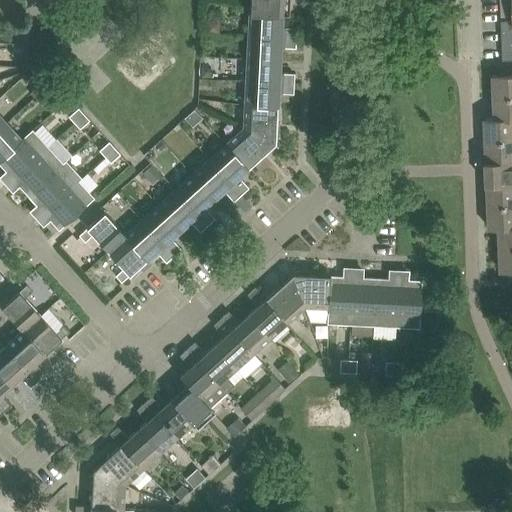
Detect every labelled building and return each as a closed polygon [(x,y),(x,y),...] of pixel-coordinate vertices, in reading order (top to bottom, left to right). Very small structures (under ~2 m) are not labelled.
[(283,1),(282,0),(250,0),(250,12),(256,12),(276,13),(282,13),(283,1)] [(250,12),(249,35),(296,37),(297,27),(281,26),(282,13),(276,13),(256,12),(250,12)] [(6,32),(22,33),(23,20),(7,19),(6,32)] [(219,33),(220,24),(215,19),(206,19),(206,32),(219,33)] [(511,19),(509,20),(502,20),(504,57),(504,59),(511,58),(511,19)] [(296,48),(296,37),(249,35),(248,58),(280,59),(280,47),(296,48)] [(248,58),(247,80),(294,83),(295,73),(279,72),(280,59),(248,58)] [(207,78),(212,78),(212,70),(208,65),(200,65),(199,77),(200,77),(207,78)] [(511,73),(494,74),(495,95),(511,94),(511,73)] [(246,103),(277,105),(278,92),(294,93),(294,83),(247,80),(246,103)] [(496,117),(511,116),(511,94),(495,95),(496,117)] [(65,112),(75,103),(68,96),(59,105),(65,112)] [(276,142),(277,105),(246,103),(245,128),(276,142)] [(68,116),(74,122),(84,113),(78,107),(68,116)] [(80,128),(89,119),(84,113),(74,122),(80,128)] [(486,117),(486,140),(511,138),(511,116),(496,117),(486,117)] [(0,158),(22,139),(7,122),(0,127),(0,158)] [(248,167),(276,142),(245,128),(227,144),(248,167)] [(8,182),(48,146),(33,129),(22,139),(0,158),(0,163),(6,170),(2,174),(8,182)] [(511,161),(511,138),(486,140),(487,163),(511,161)] [(161,139),(156,144),(161,150),(166,145),(161,139)] [(105,156),(115,147),(109,141),(99,150),(105,156)] [(239,175),(248,167),(227,144),(210,159),(242,194),(249,187),(239,175)] [(20,185),(28,195),(64,162),(49,145),(48,146),(8,182),(15,189),(20,185)] [(110,162),(120,154),(115,147),(105,156),(110,162)] [(210,159),(193,174),(214,198),(223,189),(234,201),(242,194),(210,159)] [(32,208),(39,216),(82,177),(67,160),(64,162),(28,195),(37,204),(32,208)] [(488,182),(492,182),(511,180),(511,161),(487,163),(487,168),(488,182)] [(150,179),(159,171),(152,164),(143,172),(150,179)] [(205,206),(214,198),(193,174),(176,190),(208,224),(215,218),(205,206)] [(82,177),(39,216),(46,223),(50,219),(59,229),(95,197),(80,180),(83,178),(82,177)] [(511,180),(492,182),(488,182),(489,205),(511,204),(511,180)] [(176,190),(159,205),(180,228),(190,220),(200,231),(208,224),(176,190)] [(511,204),(489,205),(490,228),(500,227),(511,226),(511,204)] [(171,237),(180,228),(159,205),(142,220),(174,255),(181,248),(171,237)] [(101,206),(92,214),(96,219),(79,234),(85,241),(93,234),(108,251),(126,234),(101,206)] [(166,262),(174,255),(142,220),(126,234),(147,258),(156,250),(166,262)] [(501,249),(511,248),(511,226),(500,227),(501,249)] [(147,258),(126,234),(108,251),(123,268),(116,275),(122,281),(139,266),(143,270),(151,263),(147,258)] [(511,248),(501,249),(502,270),(511,269),(511,248)] [(329,306),(328,322),(351,324),(354,270),(343,270),(343,276),(331,275),(329,306)] [(351,324),(374,325),(376,277),(363,277),(363,271),(354,270),(351,324)] [(388,278),(376,277),(374,325),(397,326),(399,272),(389,272),(388,278)] [(399,272),(397,326),(420,327),(421,299),(422,279),(409,279),(409,273),(399,272)] [(293,273),(266,298),(288,322),(304,307),(306,305),(293,273)] [(293,273),(306,305),(304,307),(310,321),(328,322),(329,306),(331,275),(293,273)] [(0,304),(23,330),(41,314),(25,297),(33,290),(27,284),(10,299),(6,295),(0,300),(0,304)] [(266,298),(255,286),(247,293),(258,305),(249,313),(271,337),(288,322),(266,298)] [(23,330),(44,354),(48,358),(56,351),(52,346),(69,331),(63,324),(48,308),(41,314),(23,330)] [(229,310),(222,316),(255,352),(271,337),(249,313),(239,322),(229,310)] [(222,316),(214,324),(224,336),(215,343),(237,368),(255,352),(222,316)] [(44,354),(23,330),(6,345),(38,380),(46,373),(35,362),(44,354)] [(234,384),(227,377),(237,368),(215,343),(205,352),(195,341),(188,347),(227,391),(234,384)] [(6,345),(0,350),(0,372),(10,384),(20,375),(30,387),(38,380),(6,345)] [(190,366),(180,375),(188,383),(210,407),(211,406),(227,391),(188,347),(180,355),(190,366)] [(361,355),(360,373),(371,373),(371,355),(361,355)] [(348,359),(340,359),(340,372),(348,372),(348,359)] [(348,359),(348,372),(356,372),(357,360),(348,359)] [(277,369),(288,382),(299,373),(288,360),(277,369)] [(385,374),(393,374),(394,361),(386,361),(385,374)] [(393,374),(402,375),(402,361),(394,361),(393,374)] [(10,384),(0,372),(0,406),(4,411),(12,404),(1,392),(10,384)] [(258,390),(270,403),(285,389),(274,376),(258,390)] [(210,407),(188,383),(172,397),(189,417),(194,422),(192,424),(197,429),(215,413),(210,407)] [(240,407),(251,419),(270,403),(258,390),(240,407)] [(177,437),(192,424),(194,422),(189,417),(172,397),(162,407),(152,395),(144,402),(177,437)] [(147,420),(138,428),(160,452),(177,437),(144,402),(137,409),(147,420)] [(226,427),(233,435),(246,424),(238,416),(226,427)] [(118,425),(110,433),(120,444),(121,443),(143,467),(160,452),(138,428),(128,437),(118,425)] [(121,443),(120,444),(93,469),(126,483),(143,467),(121,443)] [(200,464),(208,474),(220,463),(212,454),(200,464)] [(185,478),(193,487),(205,477),(197,468),(185,478)] [(93,469),(91,505),(91,506),(124,508),(126,483),(93,469)] [(174,492),(180,498),(188,491),(182,484),(174,492)]
